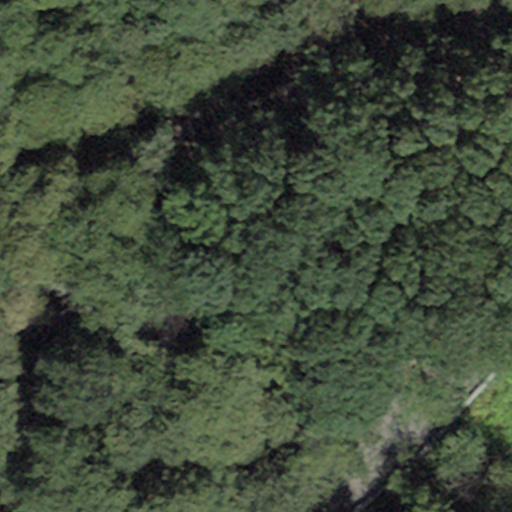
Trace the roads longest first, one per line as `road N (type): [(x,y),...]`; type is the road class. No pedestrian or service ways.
road 1 (unclassified): [(511,31),(234,106),(0,147)]
road 2 (unclassified): [(308,511),(422,411),(511,315)]
